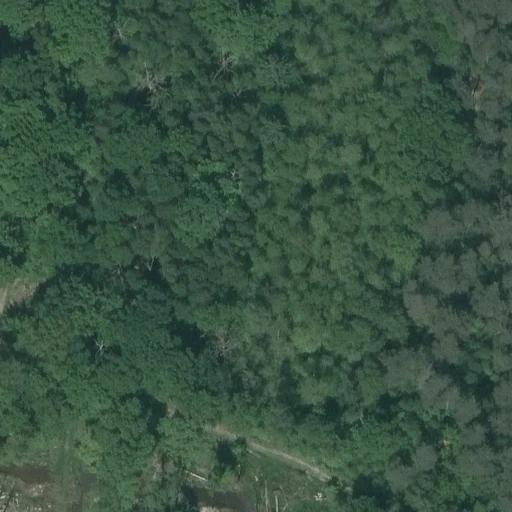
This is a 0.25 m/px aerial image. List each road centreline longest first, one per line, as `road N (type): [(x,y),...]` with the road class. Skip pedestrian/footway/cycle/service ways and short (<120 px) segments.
road 1 (track): [(375,507),(65,381)]
road 2 (track): [(38,0),(25,168),(0,288)]
